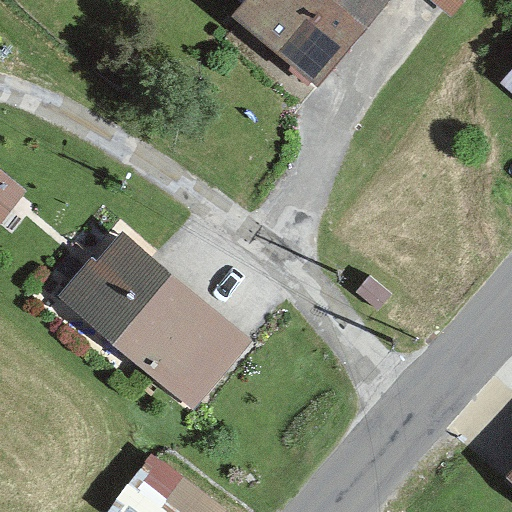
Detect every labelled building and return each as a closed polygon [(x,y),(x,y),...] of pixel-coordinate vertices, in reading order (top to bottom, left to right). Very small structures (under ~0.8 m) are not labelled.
[(271,0),(258,16),(332,75),(393,0),(271,0)] [(437,0),(461,20),(477,0),(437,0)] [(0,214),(18,190),(0,176),(0,214)] [(152,363),(173,381),(219,323),(198,305),(197,299),(125,238),(99,272),(104,278),(83,303),(150,359),(152,363)] [(69,292),(83,303),(104,278),(99,272),(92,265),(69,292)] [(361,288),(384,307),(397,291),(375,272),(361,288)] [(244,344),(219,323),(173,381),(197,402),(244,344)] [(163,445),(118,500),(132,511),(233,511),(239,506),(163,445)]
